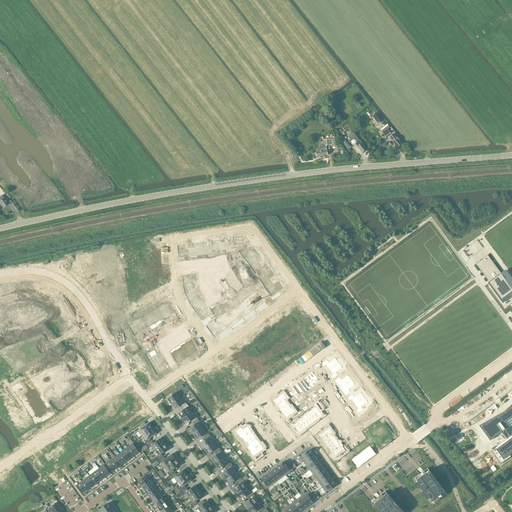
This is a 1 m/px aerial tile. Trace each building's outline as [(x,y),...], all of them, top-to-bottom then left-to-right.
[(378,123),(382,120),(376,113),(372,116),(378,123)] [(387,124),(380,130),(386,137),(391,133),(387,129),(390,127),(387,124)] [(354,132),(353,132),(350,127),(345,130),(349,136),(348,136),(351,141),(354,138),(357,142),(356,144),(363,153),(367,149),(360,140),(357,137),(357,136),(354,132)] [(392,141),(398,148),(402,144),(397,137),(397,138),(394,134),(390,137),(393,140),(392,141)] [(317,156),(328,155),(326,145),(331,144),(330,139),(324,140),(325,145),(319,146),(320,150),(316,150),(317,156)] [(345,139),(342,142),(348,149),(351,146),(345,139)] [(245,236),(234,238),(235,244),(249,242),(245,236)] [(219,240),(220,251),(226,250),(226,252),(230,252),(229,245),(226,246),(225,239),(219,240)] [(213,248),(210,248),(211,255),(211,254),(215,254),(214,252),(220,251),(219,240),(212,241),(213,248)] [(206,242),(200,243),(202,255),(208,254),(208,257),(212,257),(211,254),(211,255),(210,248),(207,249),(206,242)] [(195,250),(191,251),(192,257),(196,257),(196,256),(202,255),(200,243),(194,244),(195,250)] [(184,245),(178,246),(180,257),(186,256),(186,258),(190,258),(189,251),(185,252),(184,245)] [(246,249),(241,253),(247,261),(249,260),(249,259),(257,253),(254,248),(248,252),(246,249)] [(463,250),(459,252),(465,260),(469,258),(463,250)] [(257,253),(249,259),(249,260),(252,264),(250,266),(253,269),(258,265),(256,262),(261,258),(257,253)] [(141,255),(120,258),(124,286),(146,282),(141,255)] [(511,287),(488,256),(476,265),(502,300),(511,292),(511,287)] [(259,266),(254,270),(256,273),(258,271),(261,276),(262,276),(270,270),(266,265),(261,269),(259,266)] [(261,276),(259,277),(263,282),(263,283),(265,286),(271,281),(268,279),(274,275),(270,270),(262,276),(261,276)] [(272,283),(266,287),(268,290),(272,295),(277,291),(280,289),(283,287),(279,282),(274,286),(272,283)] [(17,292),(17,298),(20,298),(21,296),(26,296),(26,295),(27,286),(21,286),(20,292),(17,292)] [(195,286),(185,288),(186,293),(188,297),(196,293),(195,292),(196,292),(195,286)] [(37,296),(37,297),(42,298),(42,300),(45,300),(46,294),(43,293),(43,287),(37,287),(37,296)] [(10,288),(4,289),(6,298),(6,299),(11,298),(12,300),(15,300),(14,293),(11,294),(10,288)] [(196,293),(188,297),(189,301),(192,306),(201,299),(200,299),(197,295),(196,293)] [(257,293),(252,296),(259,305),(263,301),(257,293)] [(51,297),(47,301),(49,304),(51,302),(54,306),(55,306),(62,299),(58,295),(54,299),(51,297)] [(252,296),(248,300),(254,308),(259,305),(252,296)] [(62,299),(55,306),(59,310),(66,303),(64,300),(63,301),(62,299)] [(201,299),(192,306),(196,310),(205,303),(201,299),(200,299),(201,299)] [(248,300),(244,303),(250,311),(254,308),(248,300)] [(164,305),(163,305),(164,305),(169,314),(174,311),(169,302),(164,305)] [(66,303),(59,310),(63,313),(69,307),(68,306),(69,305),(66,303)] [(196,310),(195,310),(199,315),(207,309),(208,308),(205,303),(196,310)] [(244,303),(239,306),(245,314),(245,315),(250,311),(244,303)] [(164,305),(159,308),(164,317),(169,314),(164,305)] [(239,306),(234,310),(240,318),(245,315),(245,314),(239,306)] [(289,308),(284,312),(290,320),(301,312),(297,306),(291,311),(289,308)] [(63,313),(62,314),(66,318),(64,320),(66,322),(72,318),(69,315),(73,311),(69,307),(63,313)] [(159,308),(154,311),(159,320),(164,317),(159,308)] [(207,309),(199,315),(203,320),(211,313),(207,309)] [(154,311),(149,314),(154,323),(159,320),(154,311)] [(227,315),(233,324),(238,320),(231,312),(227,315)] [(301,312),(290,320),(295,328),(300,324),(298,321),(305,317),(305,316),(304,317),(304,316),(304,315),(302,312),(301,312)] [(225,313),(221,317),(228,327),(233,324),(227,315),(225,313)] [(149,314),(144,316),(149,325),(154,323),(149,314)] [(144,316),(139,319),(144,328),(149,325),(144,316)] [(221,317),(216,320),(218,322),(224,330),(228,327),(221,317)] [(51,318),(46,321),(51,329),(55,326),(51,318)] [(134,322),(139,331),(140,331),(144,328),(139,319),(134,322)] [(267,322),(266,323),(273,332),(274,334),(282,328),(278,323),(275,325),(271,319),(271,320),(270,320),(267,322)] [(46,321),(41,324),(46,332),(51,329),(46,321)] [(134,322),(129,325),(134,334),(140,331),(139,331),(134,322)] [(214,325),(220,333),(224,330),(218,322),(214,325)] [(212,323),(207,326),(211,331),(213,334),(215,337),(220,333),(214,325),(212,323)] [(262,326),(261,326),(266,332),(263,334),(267,339),(267,340),(270,338),(268,335),(273,332),(266,323),(262,326)] [(41,324),(37,327),(42,335),(46,332),(41,324)] [(303,327),(297,331),(299,334),(301,333),(304,338),(315,330),(313,327),(311,325),(305,330),(303,327)] [(37,327),(32,330),(37,338),(42,335),(37,327)] [(32,330),(27,333),(32,341),(37,338),(32,330)] [(254,332),(251,334),(259,345),(267,339),(263,334),(260,336),(256,330),(254,332)] [(304,338),(303,339),(309,347),(314,343),(312,340),(319,335),(318,335),(317,333),(315,330),(304,338)] [(22,333),(17,335),(20,344),(25,342),(22,333)] [(247,337),(246,337),(251,343),(248,345),(252,350),(259,345),(251,334),(249,335),(249,336),(247,337)] [(17,335),(12,337),(15,346),(20,344),(17,335)] [(12,337),(7,339),(10,347),(15,346),(12,337)] [(7,339),(1,340),(5,349),(10,347),(7,339)] [(82,340),(76,342),(78,346),(80,345),(83,349),(91,344),(88,339),(83,342),(82,340)] [(192,341),(186,344),(187,344),(192,354),(198,351),(196,348),(196,347),(194,344),(192,341)] [(238,344),(237,345),(245,355),(252,350),(248,345),(246,347),(241,341),(240,342),(240,341),(237,344),(238,344)] [(286,349),(285,349),(292,359),(297,355),(293,350),(295,348),(292,343),(289,345),(290,346),(286,349)] [(91,344),(83,349),(86,353),(95,348),(93,345),(92,345),(91,344)] [(186,344),(181,347),(182,348),(187,357),(192,354),(187,344),(186,344)] [(71,345),(66,346),(69,355),(74,353),(71,345)] [(232,348),(236,354),(233,356),(237,361),(240,359),(240,360),(245,356),(245,355),(237,345),(232,348)] [(66,346),(61,348),(64,357),(69,355),(66,346)] [(56,350),(59,359),(64,357),(61,348),(56,350)] [(95,348),(86,353),(89,358),(97,353),(96,352),(97,351),(95,348)] [(182,348),(177,351),(183,359),(186,357),(187,357),(182,348)] [(285,348),(282,351),(282,352),(289,361),(292,359),(285,349),(286,349),(285,348)] [(155,349),(146,354),(149,359),(158,354),(155,349)] [(56,350),(50,352),(53,361),(59,359),(56,350)] [(177,351),(172,354),(177,362),(183,359),(177,351)] [(158,354),(149,359),(151,362),(152,364),(163,357),(160,352),(158,354)] [(224,353),(222,355),(228,364),(229,364),(233,361),(234,363),(237,361),(233,356),(231,358),(226,352),(225,354),(224,353)] [(282,352),(280,354),(286,363),(289,361),(282,352)] [(89,358),(88,358),(91,363),(89,364),(91,367),(96,364),(95,361),(100,358),(97,353),(89,358)] [(43,354),(39,357),(44,365),(49,362),(43,354)] [(280,354),(277,356),(283,365),(286,363),(280,354)] [(217,359),(221,365),(219,367),(222,372),(230,366),(229,364),(228,364),(222,355),(219,357),(219,358),(217,359)] [(274,358),(280,367),(283,365),(277,356),(274,358)] [(39,357),(34,361),(40,368),(44,365),(39,357)] [(163,357),(152,364),(155,369),(164,363),(164,364),(166,363),(163,357)] [(273,357),(270,359),(271,361),(272,361),(278,369),(280,367),(274,358),(273,357)] [(327,360),(322,363),(324,366),(326,365),(329,370),(339,363),(335,358),(329,362),(327,360)] [(34,361),(30,364),(36,371),(40,368),(34,361)] [(266,362),(263,364),(267,370),(269,368),(273,373),(273,372),(278,369),(272,361),(271,361),(267,364),(266,362)] [(155,369),(154,369),(158,374),(161,372),(164,370),(167,369),(164,364),(164,363),(155,369)] [(339,363),(329,370),(333,374),(331,376),(333,379),(338,375),(336,372),(343,368),(342,367),(342,368),(342,367),(342,366),(340,363),(339,364),(339,363)] [(26,367),(31,375),(36,371),(30,364),(26,367)] [(210,364),(206,368),(212,376),(213,377),(220,372),(216,367),(214,369),(210,364)] [(97,365),(92,369),(94,372),(96,371),(99,375),(108,369),(106,366),(105,366),(104,365),(99,368),(97,365)] [(261,365),(254,370),(255,371),(262,380),(266,377),(262,371),(265,370),(261,365)] [(26,367),(21,371),(26,378),(31,375),(26,367)] [(206,368),(201,371),(208,379),(212,376),(206,368)] [(108,369),(99,375),(102,379),(100,381),(102,384),(107,380),(105,377),(110,374),(109,372),(110,372),(108,369)] [(201,371),(197,374),(204,383),(209,380),(208,379),(201,371)] [(255,371),(252,373),(259,382),(262,380),(255,371)] [(312,371),(308,375),(315,384),(319,381),(312,371)] [(252,373),(249,375),(256,384),(259,382),(252,373)] [(193,377),(200,387),(205,384),(204,383),(197,374),(193,377)] [(249,375),(246,377),(253,386),(256,384),(249,375)] [(308,375),(305,377),(312,387),(316,385),(315,384),(308,375)] [(340,377),(335,381),(340,388),(352,380),(350,377),(349,377),(348,375),(341,380),(340,377)] [(193,377),(188,380),(192,385),(189,387),(193,392),(200,387),(193,377)] [(246,377),(243,379),(250,388),(253,386),(246,377)] [(305,377),(302,379),(310,389),(312,387),(305,377)] [(38,388),(36,390),(38,393),(39,395),(47,389),(45,385),(48,383),(45,379),(36,386),(38,388)] [(241,381),(240,381),(247,391),(247,390),(250,388),(243,379),(241,381)] [(300,381),(299,382),(307,392),(310,389),(302,379),(300,381)] [(233,386),(236,391),(239,389),(243,394),(247,391),(247,390),(247,391),(240,381),(241,381),(240,380),(233,386)] [(352,380),(340,388),(346,396),(351,392),(349,390),(355,385),(354,383),(352,380)] [(91,381),(86,384),(92,391),(96,388),(91,381)] [(299,382),(296,384),(302,392),(304,394),(307,392),(299,382)] [(86,384),(82,387),(87,395),(92,391),(86,384)] [(292,387),(296,392),(293,394),(297,399),(299,397),(298,395),(302,392),(296,384),(292,387)] [(228,394),(227,394),(233,402),(238,399),(234,393),(236,391),(233,386),(232,385),(229,387),(232,391),(228,394)] [(82,387),(78,390),(83,398),(87,395),(82,387)] [(47,389),(39,395),(41,397),(43,400),(45,398),(47,401),(56,394),(53,390),(50,393),(47,389)] [(167,399),(170,404),(179,398),(180,397),(176,392),(177,392),(175,389),(170,392),(172,395),(167,399)] [(78,390),(73,394),(79,401),(83,398),(78,390)] [(352,394),(347,398),(349,401),(351,399),(355,404),(364,397),(361,393),(361,392),(354,397),(352,394)] [(227,393),(224,395),(230,404),(233,402),(227,394),(228,394),(227,393)] [(283,393),(273,401),(276,406),(276,405),(284,400),(286,398),(283,393)] [(49,403),(47,405),(49,408),(51,410),(59,404),(56,400),(59,398),(56,394),(47,401),(49,403)] [(113,404),(102,412),(112,425),(126,415),(125,414),(128,412),(129,414),(134,410),(123,395),(118,399),(119,401),(114,405),(113,404)] [(224,395),(221,397),(228,406),(230,404),(224,395)] [(221,397),(218,399),(218,400),(219,400),(225,408),(228,406),(221,397)] [(364,397),(355,404),(358,409),(356,410),(359,413),(364,410),(362,407),(368,402),(367,401),(368,401),(365,398),(364,397)] [(182,402),(179,398),(170,404),(174,409),(179,405),(181,407),(186,404),(184,401),(182,402)] [(218,400),(216,402),(222,410),(225,408),(219,400),(218,400)] [(284,400),(276,405),(279,410),(287,404),(284,400)] [(501,411),(478,424),(489,439),(501,430),(506,438),(490,449),(500,462),(511,453),(511,401),(506,408),(507,410),(502,413),(501,411)] [(212,402),(204,408),(208,413),(211,411),(215,416),(219,413),(219,412),(219,413),(213,404),(212,402)] [(213,404),(219,413),(219,412),(222,410),(216,402),(213,404)] [(59,404),(51,410),(54,415),(56,413),(58,416),(67,409),(64,405),(61,408),(59,404)] [(182,419),(190,413),(186,408),(188,406),(186,404),(181,407),(183,410),(178,414),(182,419)] [(287,404),(279,410),(280,410),(283,414),(290,408),(287,404)] [(315,407),(311,410),(317,419),(322,416),(318,411),(321,409),(317,404),(314,406),(315,407)] [(16,408),(11,412),(17,419),(14,421),(17,425),(25,419),(23,416),(27,413),(22,406),(17,409),(16,408)] [(290,408),(283,414),(286,418),(286,419),(295,412),(291,407),(290,408)] [(311,410),(308,412),(315,421),(317,419),(311,410)] [(308,412),(305,414),(312,424),(315,421),(308,412)] [(192,422),(197,419),(195,416),(193,417),(190,413),(182,419),(185,424),(191,420),(192,422)] [(305,414),(302,417),(303,418),(309,426),(312,424),(305,414)] [(303,418),(300,420),(306,428),(309,426),(303,418)] [(193,434),(201,428),(197,423),(199,421),(197,419),(192,422),(194,425),(189,429),(193,434)] [(30,420),(20,427),(23,431),(25,429),(30,436),(34,433),(34,432),(40,427),(36,421),(32,424),(30,420)] [(297,422),(303,430),(306,428),(300,420),(297,422)] [(297,422),(292,425),(294,428),(294,429),(296,431),(297,431),(299,434),(303,430),(297,422)] [(148,424),(148,423),(141,428),(140,425),(133,431),(135,433),(138,431),(141,436),(152,428),(151,428),(152,427),(149,424),(148,424)] [(240,428),(235,431),(241,438),(241,439),(242,438),(250,431),(250,432),(251,431),(250,431),(247,427),(242,430),(240,428)] [(152,429),(152,428),(141,436),(145,441),(144,441),(146,444),(151,440),(149,438),(155,433),(155,432),(152,428),(152,429)] [(203,437),(208,434),(206,431),(204,432),(201,428),(193,434),(196,439),(202,435),(203,437)] [(329,428),(318,436),(322,440),(330,434),(332,433),(329,428)] [(62,443),(57,447),(64,459),(72,455),(73,455),(89,445),(81,431),(68,439),(68,440),(62,443)] [(250,431),(242,438),(245,442),(246,442),(246,441),(253,436),(250,432),(250,431)] [(204,449),(212,443),(208,438),(210,436),(208,434),(203,437),(205,440),(200,444),(204,449)] [(330,434),(322,440),(324,443),(332,437),(330,434)] [(253,436),(246,441),(246,442),(249,446),(257,440),(253,436)] [(332,437),(324,443),(326,446),(335,439),(333,436),(332,437)] [(155,450),(163,444),(160,439),(153,444),(151,441),(146,445),(148,448),(150,446),(154,451),(155,450)] [(335,439),(326,446),(327,447),(328,449),(337,442),(336,441),(335,439)] [(249,446),(247,447),(250,451),(260,444),(257,441),(257,440),(249,446)] [(337,442),(328,449),(330,452),(339,446),(340,445),(337,442)] [(207,454),(213,450),(214,452),(219,449),(217,446),(215,447),(212,443),(204,449),(207,454)] [(132,444),(128,447),(133,455),(138,452),(132,444)] [(167,449),(163,444),(155,450),(158,455),(155,457),(157,460),(162,456),(160,454),(167,449)] [(250,451),(250,452),(255,459),(260,455),(259,452),(263,449),(260,444),(250,451)] [(339,446),(330,452),(334,456),(333,456),(334,456),(339,452),(341,455),(346,451),(344,448),(342,450),(339,446)] [(370,446),(352,460),(358,468),(376,454),(370,446)] [(128,447),(123,451),(129,458),(133,455),(128,447)] [(225,456),(219,449),(214,452),(216,455),(211,459),(215,464),(223,458),(225,456)] [(303,461),(312,454),(309,450),(299,457),(303,461)] [(123,451),(119,454),(125,461),(129,458),(123,451)] [(119,454),(115,457),(120,465),(125,461),(119,454)] [(158,460),(160,463),(162,462),(165,467),(175,459),(171,454),(165,459),(163,457),(158,460)] [(306,466),(316,459),(312,454),(303,461),(306,466)] [(115,457),(110,460),(116,468),(120,465),(115,457)] [(227,462),(223,458),(215,464),(218,469),(224,465),(225,467),(230,464),(228,461),(227,462)] [(179,464),(175,459),(165,467),(169,471),(167,473),(169,475),(174,472),(172,469),(179,464)] [(309,470),(319,463),(316,459),(306,466),(309,470)] [(110,460),(106,464),(111,471),(116,468),(110,460)] [(286,467),(283,462),(278,465),(285,475),(293,470),(289,465),(286,467)] [(312,474),(322,467),(319,463),(309,470),(312,474)] [(236,471),(230,464),(225,467),(227,470),(222,474),(226,479),(234,473),(236,471)] [(104,476),(109,473),(103,465),(99,469),(104,476)] [(285,475),(278,465),(274,469),(281,478),(285,475)] [(316,479),(325,472),(322,467),(312,474),(316,479)] [(428,468),(413,479),(432,506),(447,494),(428,468)] [(100,480),(104,476),(99,469),(94,472),(100,480)] [(281,478),(274,469),(270,472),(277,482),(281,478)] [(178,482),(186,475),(186,474),(183,471),(183,470),(176,475),(174,472),(169,476),(171,479),(173,477),(177,482),(178,482)] [(9,481),(9,482),(14,488),(18,485),(20,487),(26,483),(26,482),(25,482),(18,472),(17,471),(15,472),(12,475),(11,475),(14,479),(10,482),(9,481)] [(96,483),(100,480),(94,472),(90,475),(96,483)] [(277,482),(270,472),(265,475),(272,485),(277,482)] [(319,483),(328,476),(325,472),(316,479),(319,483)] [(238,477),(234,473),(226,479),(229,484),(235,480),(236,482),(242,479),(239,476),(238,477)] [(91,486),(96,483),(90,475),(86,478),(91,486)] [(187,476),(186,475),(178,482),(181,486),(178,488),(180,491),(185,487),(184,485),(190,480),(190,479),(187,476)] [(272,485),(265,475),(261,479),(264,483),(262,485),(265,490),(272,485)] [(145,476),(138,481),(141,486),(148,481),(145,476)] [(322,488),(332,481),(328,476),(319,483),(322,488)] [(87,489),(91,486),(86,478),(81,481),(87,489)] [(148,481),(141,486),(144,490),(151,485),(154,483),(151,479),(148,481)] [(237,494),(245,488),(242,483),(244,481),(242,479),(236,482),(238,485),(233,489),(237,494)] [(82,493),(87,489),(81,481),(77,485),(82,493)] [(335,485),(332,481),(322,488),(325,492),(335,485)] [(1,482),(0,483),(0,496),(0,497),(5,494),(4,492),(8,489),(8,490),(11,488),(6,482),(2,485),(1,482)] [(151,485),(144,490),(147,495),(155,489),(157,487),(154,483),(151,485)] [(181,492),(183,495),(185,493),(188,498),(198,491),(194,486),(188,491),(186,488),(181,492)] [(155,489),(147,495),(151,499),(158,494),(160,492),(157,487),(155,489)] [(248,497),(253,494),(251,491),(249,492),(245,488),(237,494),(240,499),(246,495),(248,497)] [(202,496),(198,491),(188,498),(192,503),(190,504),(192,507),(197,503),(195,501),(202,496)] [(312,496),(308,491),(301,496),(308,506),(312,502),(309,497),(312,496)] [(385,491),(371,503),(379,511),(403,511),(394,501),(385,491)] [(158,494),(151,499),(154,503),(161,498),(158,494)] [(248,509),(256,503),(258,501),(253,494),(248,497),(249,500),(244,504),(248,509)] [(161,498),(154,503),(157,508),(164,502),(166,501),(163,496),(161,498)] [(308,506),(301,496),(296,499),(304,509),(308,506)] [(299,511),(304,509),(296,499),(292,502),(299,511)] [(202,511),(210,507),(206,501),(199,506),(198,504),(192,508),(194,510),(197,508),(200,511),(202,511)] [(164,502),(157,508),(160,511),(168,507),(164,502)] [(299,511),(292,502),(288,506),(292,511),(299,511)] [(51,511),(52,511),(61,511),(55,503),(49,508),(47,509),(49,511),(51,511)] [(107,503),(99,510),(100,511),(105,511),(111,508),(107,503)] [(258,511),(264,509),(262,506),(260,507),(256,503),(248,509),(250,511),(253,511),(257,510),(258,511)]
